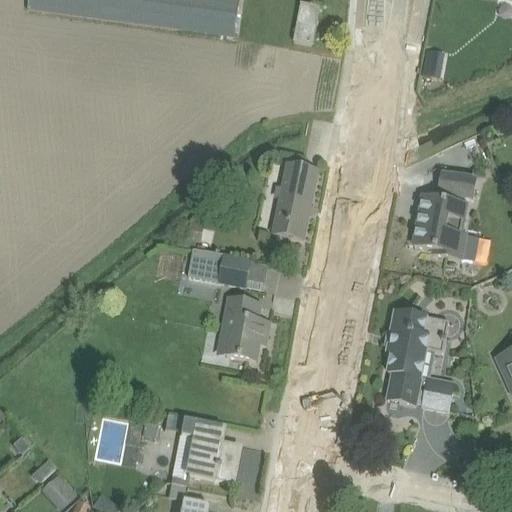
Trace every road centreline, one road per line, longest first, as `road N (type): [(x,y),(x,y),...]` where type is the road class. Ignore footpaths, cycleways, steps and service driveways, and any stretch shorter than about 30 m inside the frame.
road 1 (tertiary): [(368,137),(344,190),(329,337)]
road 2 (tertiary): [(329,337),(353,277),(368,137)]
road 3 (unclassified): [(499,511),(304,463)]
road 4 (tertiary): [(304,463),(329,337)]
